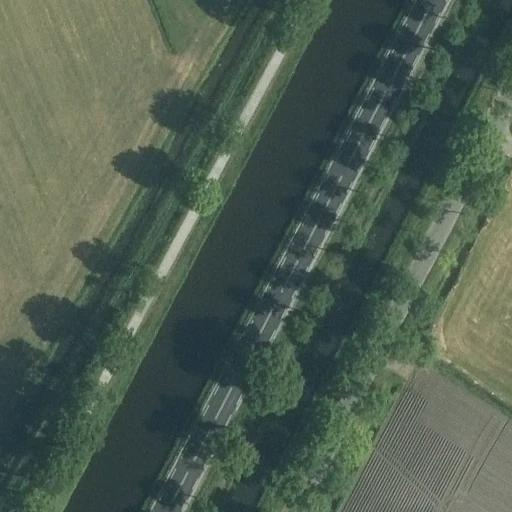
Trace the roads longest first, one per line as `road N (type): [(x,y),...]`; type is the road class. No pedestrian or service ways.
road 1 (primary): [(168,511),(434,0)]
road 2 (unclassified): [(293,511),(511,91)]
